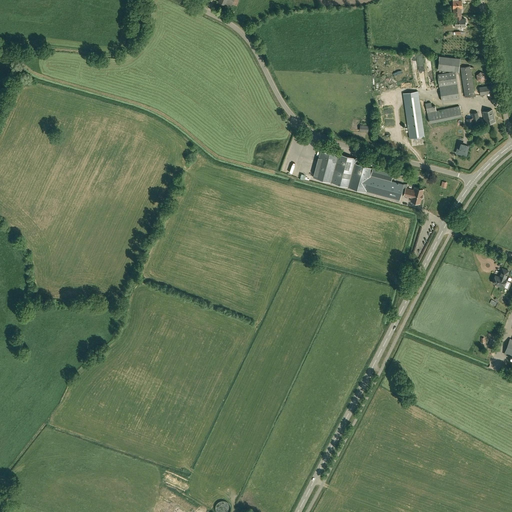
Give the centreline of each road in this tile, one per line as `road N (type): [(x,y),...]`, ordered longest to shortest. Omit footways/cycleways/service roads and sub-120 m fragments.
road 1 (secondary): [(297,511),(472,181)]
road 2 (unclassified): [(472,181),(329,142),(302,127),(239,31),(179,0)]
